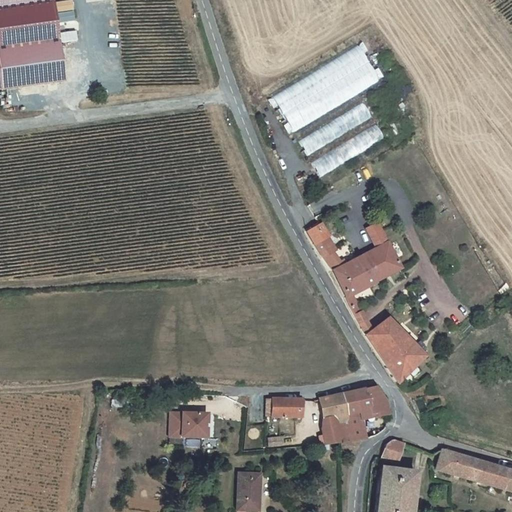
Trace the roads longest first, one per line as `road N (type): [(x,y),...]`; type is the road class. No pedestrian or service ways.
road 1 (tertiary): [(204,0),(280,206),(385,388)]
road 2 (track): [(0,390),(311,390),(373,370)]
road 3 (unknown): [(280,206),(344,183),(390,197),(431,260),(428,328)]
road 4 (unknown): [(233,89),(0,122)]
road 5 (unclassified): [(399,424),(511,461)]
